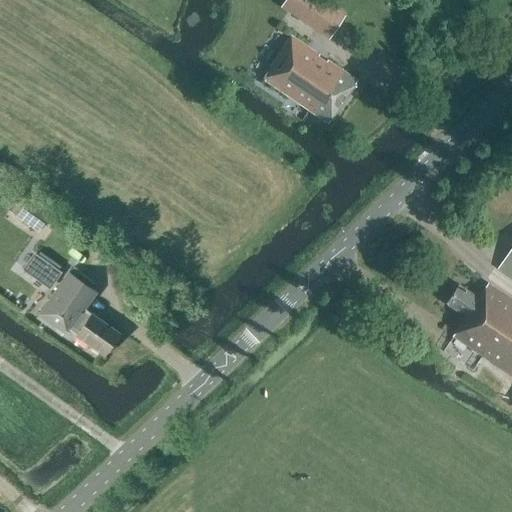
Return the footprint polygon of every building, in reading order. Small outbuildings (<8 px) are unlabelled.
[(285,0),(280,8),(328,41),(345,16),(321,0),(285,0)] [(327,122),(355,81),(290,36),(270,66),(272,67),(264,80),(327,122)] [(11,213),(38,232),(50,215),(23,196),(11,213)] [(511,276),(511,246),(498,267),(511,276)] [(49,288),(59,269),(29,252),(19,272),(49,288)] [(91,315),(83,310),(95,293),(67,273),(38,315),(63,333),(66,328),(76,335),(76,336),(103,355),(118,334),(91,314),(91,315)] [(511,300),(487,284),(477,298),(457,284),(445,303),(465,316),(452,336),(457,339),(456,341),(506,374),(502,381),(511,387),(511,300)]
